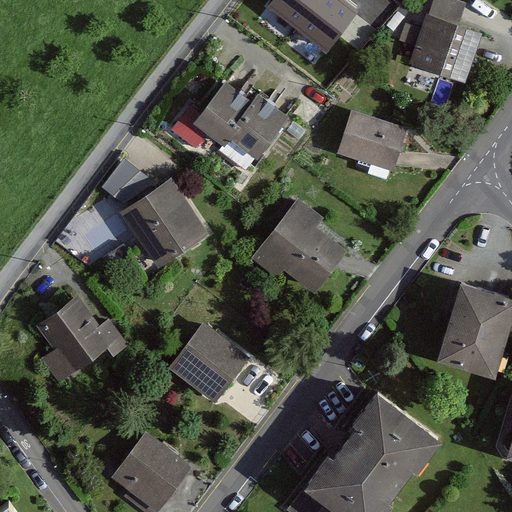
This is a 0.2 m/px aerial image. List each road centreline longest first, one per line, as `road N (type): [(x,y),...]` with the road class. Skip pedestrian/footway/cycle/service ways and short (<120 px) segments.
road 1 (residential): [(481,161),(214,511)]
road 2 (residential): [(220,0),(0,293)]
road 3 (residential): [(0,406),(78,511)]
